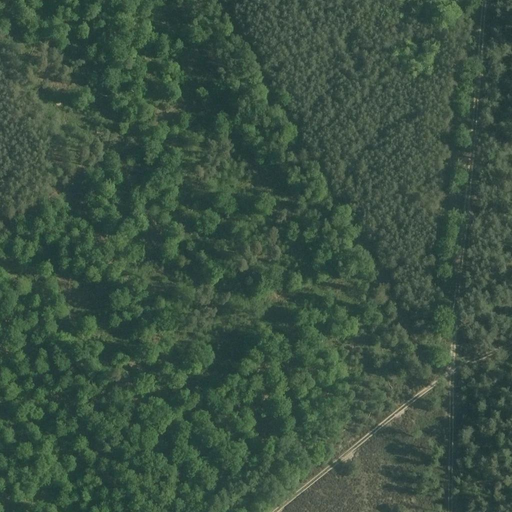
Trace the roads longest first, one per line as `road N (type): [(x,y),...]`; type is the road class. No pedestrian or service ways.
road 1 (track): [(487,0),(452,367)]
road 2 (track): [(452,367),(273,511)]
road 3 (track): [(452,367),(449,511)]
